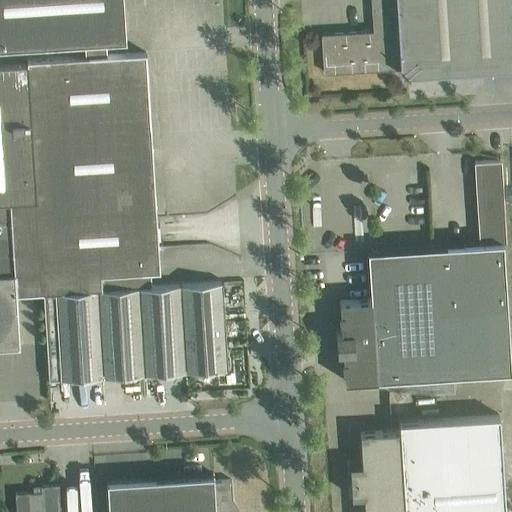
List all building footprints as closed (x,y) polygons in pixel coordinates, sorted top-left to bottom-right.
[(0,0),(0,44),(84,39),(85,56),(108,55),(107,38),(125,36),(122,0),(0,0)] [(511,0),(373,0),(375,29),(323,33),(326,72),(405,67),(406,72),(511,64),(511,0)] [(19,343),(46,342),(43,292),(151,285),(150,271),(160,271),(146,52),(108,55),(85,56),(27,60),(27,64),(0,65),(0,346),(19,346),(19,343)] [(434,245),(368,248),(371,297),(340,299),(342,329),(336,329),(337,349),(343,349),(345,379),(383,377),(384,399),(398,398),(397,376),(511,370),(501,211),(462,213),(464,243),(434,245)] [(43,292),(46,342),(48,379),(228,369),(223,281),(152,285),(151,285),(43,292)] [(505,511),(499,414),(399,420),(398,398),(384,399),(386,429),(360,431),(362,463),(350,464),(352,495),(364,495),(364,511),(505,511)] [(106,479),(107,489),(95,490),(96,511),(233,511),(231,479),(214,480),(214,472),(106,479)] [(41,490),(15,491),(16,511),(60,511),(59,483),(41,484),(41,490)]
